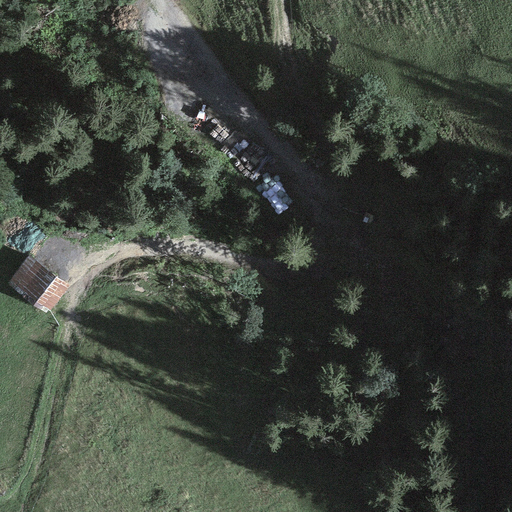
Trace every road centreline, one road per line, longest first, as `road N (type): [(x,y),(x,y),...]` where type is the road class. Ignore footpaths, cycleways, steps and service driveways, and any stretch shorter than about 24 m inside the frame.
road 1 (track): [(320,216),(307,254),(285,266),(167,243),(120,250),(92,269),(75,300),(27,486),(0,504)]
road 2 (track): [(165,0),(320,216)]
road 3 (track): [(278,0),(291,75),(334,173),(336,189),(320,216)]
